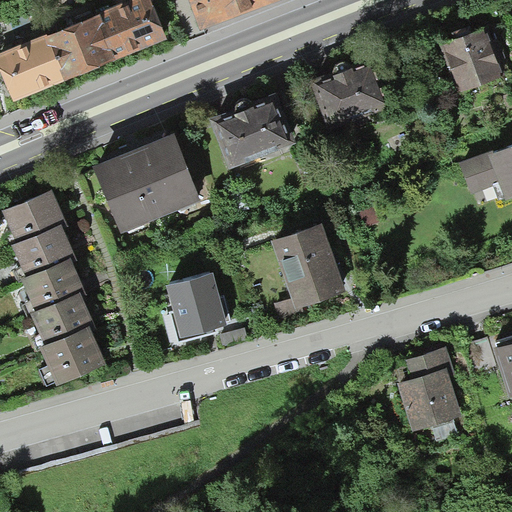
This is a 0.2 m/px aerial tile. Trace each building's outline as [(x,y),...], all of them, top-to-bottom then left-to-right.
[(146,0),(121,0),(93,11),(111,58),(161,39),(146,0)] [(188,0),(198,27),(273,0),(188,0)] [(93,11),(42,30),(60,77),(111,58),(93,11)] [(42,30),(0,45),(0,69),(10,96),(60,77),(42,30)] [(482,30),(436,46),(453,96),(499,81),(482,30)] [(307,86),(327,135),(389,109),(369,61),(307,86)] [(207,118),(227,174),(292,151),(271,94),(207,118)] [(166,136),(91,166),(117,231),(192,201),(166,136)] [(511,146),(456,166),(467,198),(492,189),(498,206),(511,200),(511,146)] [(54,189),(3,210),(17,243),(63,224),(65,229),(70,227),(54,189)] [(65,229),(63,224),(17,243),(12,246),(26,277),(71,258),(73,262),(78,260),(65,229)] [(321,228),(269,244),(291,314),(343,298),(321,228)] [(73,262),(71,258),(26,277),(22,279),(36,312),(81,292),(83,297),(87,295),(73,262)] [(212,276),(168,289),(183,338),(227,325),(212,276)] [(83,297),(81,292),(36,312),(31,314),(46,346),(91,326),(93,331),(97,329),(83,297)] [(93,331),(91,326),(46,346),(41,348),(58,387),(108,366),(93,331)] [(511,341),(490,347),(508,402),(511,401),(511,341)] [(390,369),(411,434),(460,419),(444,372),(453,369),(447,351),(390,369)]
